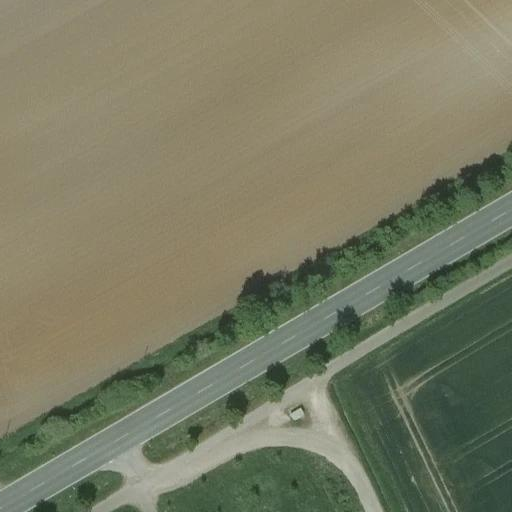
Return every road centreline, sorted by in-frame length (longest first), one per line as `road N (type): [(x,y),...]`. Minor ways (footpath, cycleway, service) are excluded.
road 1 (primary): [(511,209),(0,509)]
road 2 (track): [(145,499),(249,439),(272,434),(326,445),(353,463),(376,511)]
